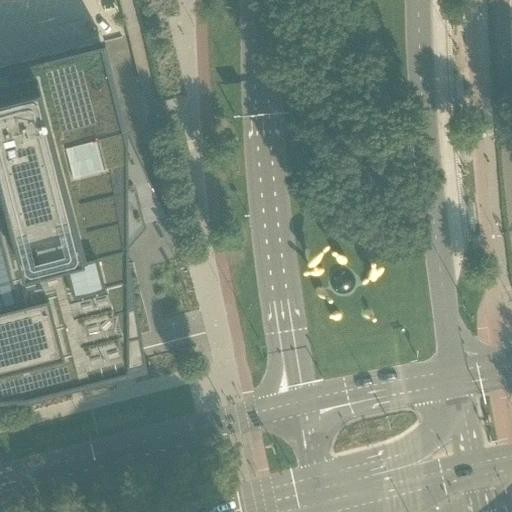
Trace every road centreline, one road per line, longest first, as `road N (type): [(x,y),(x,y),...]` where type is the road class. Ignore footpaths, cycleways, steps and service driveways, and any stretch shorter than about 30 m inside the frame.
road 1 (secondary): [(452,370),(418,0)]
road 2 (secondary): [(258,0),(283,285)]
road 3 (secondary): [(250,414),(0,478)]
road 4 (secondary): [(361,492),(390,459),(433,434),(451,396),(452,370)]
road 5 (secondary): [(452,370),(303,402)]
road 6 (secondary): [(283,285),(270,334),(272,379),(250,414)]
